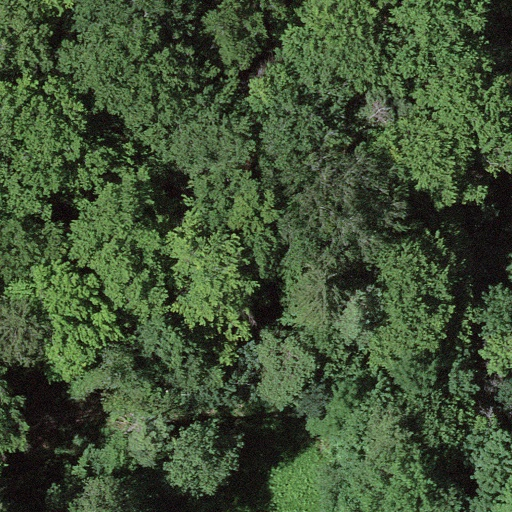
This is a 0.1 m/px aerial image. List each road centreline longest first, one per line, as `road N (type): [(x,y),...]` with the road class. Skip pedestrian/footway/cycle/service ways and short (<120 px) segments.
road 1 (track): [(468,511),(494,55)]
road 2 (track): [(93,0),(511,53)]
